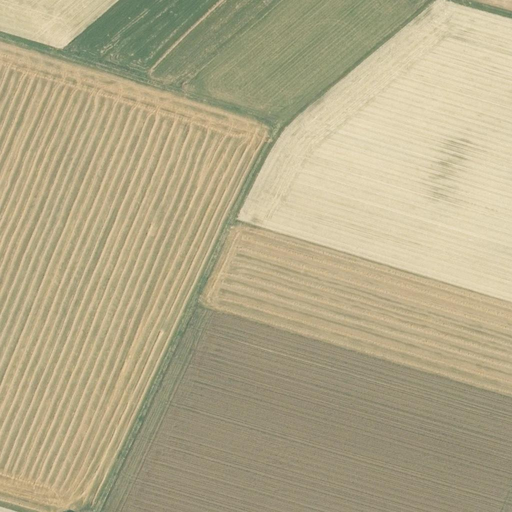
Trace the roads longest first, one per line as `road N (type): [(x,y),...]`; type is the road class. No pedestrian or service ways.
road 1 (track): [(433,0),(277,127),(99,511)]
road 2 (track): [(277,127),(0,46)]
